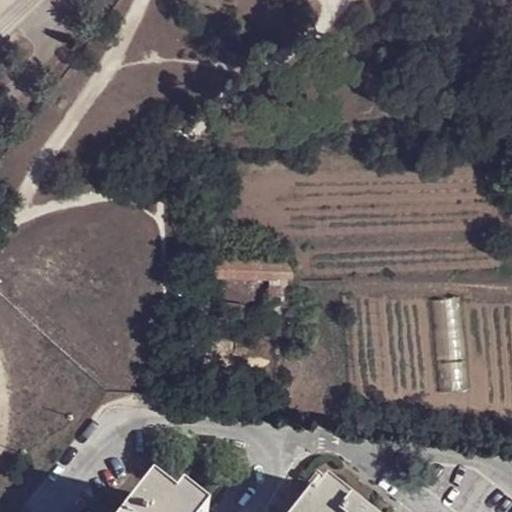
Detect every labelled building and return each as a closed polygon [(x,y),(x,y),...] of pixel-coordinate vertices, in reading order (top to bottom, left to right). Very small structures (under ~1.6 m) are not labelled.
[(209,256),(208,271),(296,273),(296,257),(209,256)] [(223,286),(208,283),(204,308),(219,310),(223,286)] [(234,303),(232,317),(255,320),(257,306),(234,303)] [(198,348),(253,356),(257,326),(203,318),(198,348)] [(356,386),(383,384),(378,325),(352,327),(356,386)] [(291,511),(309,511),(328,489),(357,511),(378,511),(324,470),(291,511)] [(357,511),(328,489),(309,511),(357,511)] [(172,511),(152,496),(139,511),(172,511)]
